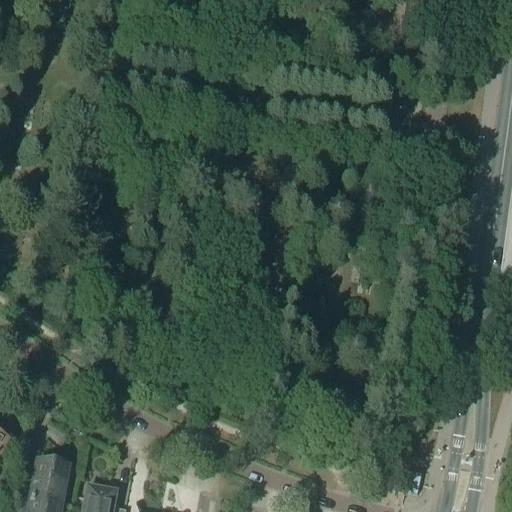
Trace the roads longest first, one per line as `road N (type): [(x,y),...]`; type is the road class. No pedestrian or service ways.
road 1 (track): [(413,133),(387,146),(117,106),(104,77),(117,59),(402,100),(409,117)]
road 2 (track): [(248,142),(204,228),(177,353),(200,380),(236,389),(258,381),(288,340),(301,298),(310,200),(358,142)]
road 3 (primary): [(458,511),(511,97)]
road 4 (residential): [(372,511),(286,486),(160,432),(0,332)]
road 5 (track): [(278,359),(285,401),(308,414),(359,401),(371,373),(401,142)]
road 6 (track): [(117,106),(96,129),(86,167),(70,277),(74,313),(106,337),(177,353)]
road 7 (track): [(308,414),(339,303),(352,201),(387,146)]
road 8 (track): [(130,138),(106,337)]
road 9 (track): [(157,153),(146,313),(152,349)]
road 10 (track): [(117,106),(130,138),(192,165),(222,159),(248,142),(255,126)]
road 11 (track): [(67,0),(49,172)]
road 12 (track): [(23,62),(0,191)]
